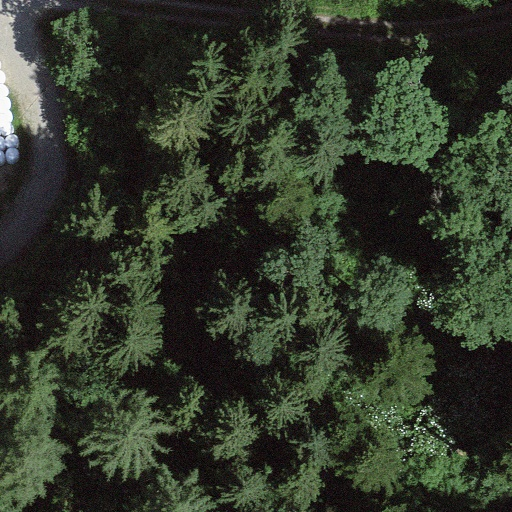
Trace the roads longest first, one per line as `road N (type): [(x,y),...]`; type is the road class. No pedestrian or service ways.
road 1 (track): [(511,21),(411,37),(36,0)]
road 2 (track): [(0,25),(51,129),(50,178),(0,248)]
